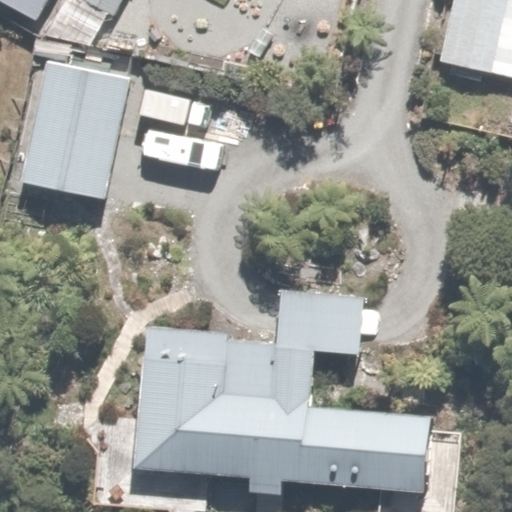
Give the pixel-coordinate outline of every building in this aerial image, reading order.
[(55,0),(1,0),(42,23),(55,0)] [(133,0),(80,0),(121,23),(133,0)] [(511,0),(458,0),(445,63),(504,75),(511,34),(511,0)] [(140,73),(47,56),(25,183),(117,200),(140,73)] [(148,329),(141,471),(436,487),(440,413),(321,407),(324,349),(367,351),(370,293),(288,289),(285,336),(148,329)]
